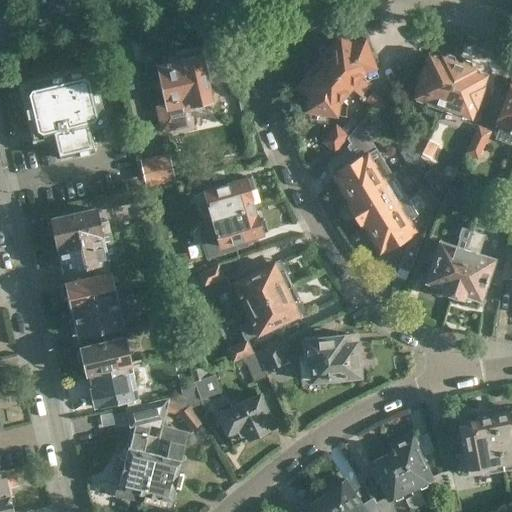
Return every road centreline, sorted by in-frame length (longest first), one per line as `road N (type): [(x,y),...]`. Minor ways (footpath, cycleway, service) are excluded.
road 1 (residential): [(230,0),(259,96),(308,209),(362,300),(461,371)]
road 2 (residential): [(75,511),(0,188)]
road 3 (residential): [(230,511),(336,427),(461,371)]
road 4 (residential): [(393,0),(511,30)]
